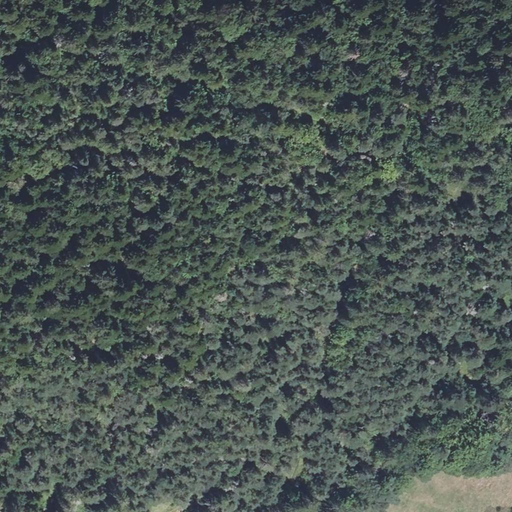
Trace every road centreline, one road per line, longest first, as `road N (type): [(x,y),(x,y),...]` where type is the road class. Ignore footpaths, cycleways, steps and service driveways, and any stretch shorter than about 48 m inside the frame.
road 1 (track): [(511,153),(479,148),(465,118),(432,101),(389,116),(366,138),(333,123),(255,112),(145,141),(72,106),(0,97)]
road 2 (track): [(511,389),(427,431),(299,511)]
